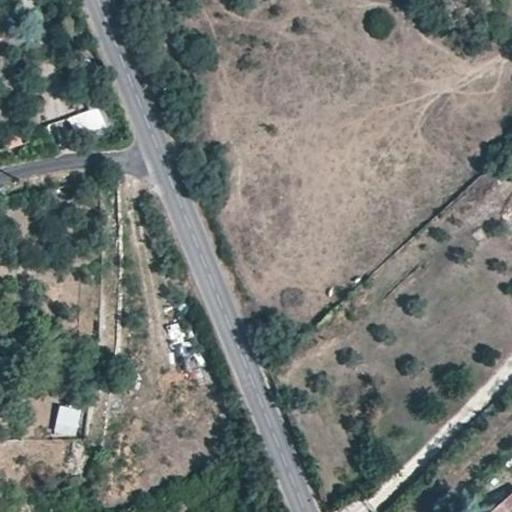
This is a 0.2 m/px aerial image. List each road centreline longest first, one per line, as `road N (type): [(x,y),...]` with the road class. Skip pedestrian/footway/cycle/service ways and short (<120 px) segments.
road 1 (tertiary): [(306,511),(156,147)]
road 2 (unclassified): [(156,147),(0,178)]
road 3 (tertiary): [(156,147),(96,0)]
